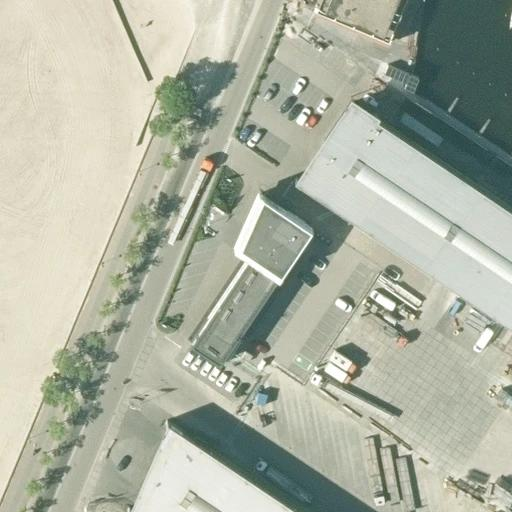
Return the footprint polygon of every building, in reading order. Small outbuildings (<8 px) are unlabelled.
[(317,0),(313,12),(386,43),(404,0),(317,0)] [(382,75),(404,84),(409,73),(386,63),(382,75)] [(373,115),(352,102),(300,179),(295,176),(293,179),(511,321),(511,208),(375,112),(373,115)] [(251,252),(189,344),(217,362),(221,356),(226,359),(241,337),(238,336),(311,227),(257,191),(235,242),(251,252)] [(302,511),(233,465),(166,420),(126,511),(127,511),(302,511)]
